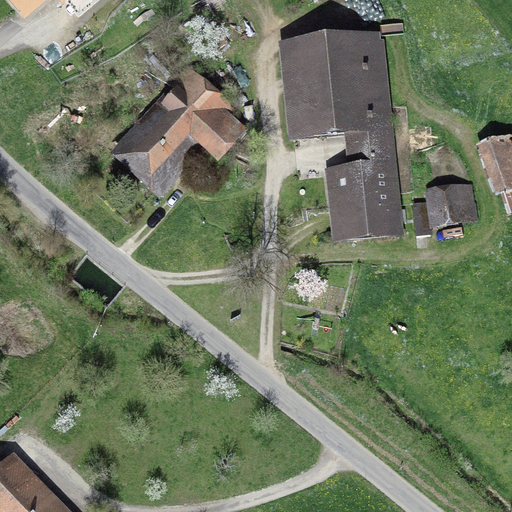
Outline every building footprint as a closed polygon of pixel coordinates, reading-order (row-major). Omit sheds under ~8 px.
[(1,0),(25,25),(53,1),(62,11),(74,0),(1,0)] [(345,148),(348,173),(325,175),(332,250),(404,243),(385,45),(381,45),(380,39),(278,48),(288,153),(345,148)] [(186,72),(109,162),(158,204),(199,156),(217,171),(249,134),(228,116),(232,112),(186,72)] [(508,217),(511,215),(511,139),(476,151),(493,202),(502,199),(508,217)] [(472,186),(424,194),(425,205),(411,207),(417,242),(433,239),(432,234),(478,226),(472,186)] [(0,511),(71,511),(13,451),(0,463),(0,511)]
